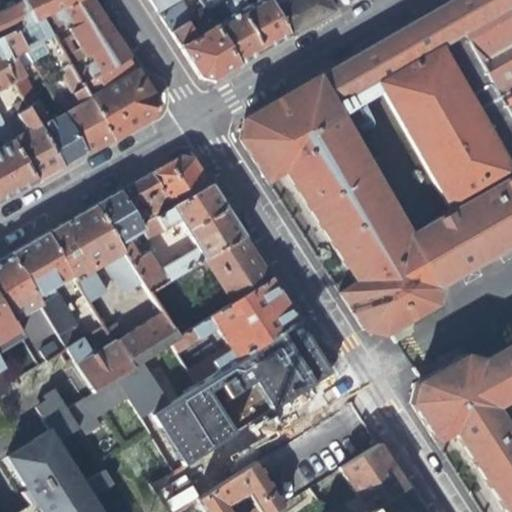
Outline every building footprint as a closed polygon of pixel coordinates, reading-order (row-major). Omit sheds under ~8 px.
[(0,33),(9,29),(35,16),(46,11),(69,0),(15,0),(16,2),(0,9),(0,33)] [(84,79),(88,76),(122,57),(103,27),(85,0),(69,0),(46,11),(53,25),(63,20),(67,27),(61,30),(68,44),(71,42),(76,51),(70,54),(84,79)] [(216,0),(219,5),(205,14),(212,28),(232,68),(250,58),(258,53),(228,0),(216,0)] [(228,0),(258,53),(274,44),(284,38),(263,0),(245,10),(240,0),(228,0)] [(284,172),(353,279),(337,291),(362,331),(385,336),(439,304),(444,286),(455,279),(511,246),(511,0),(446,0),(243,115),(238,136),(267,182),(284,172)] [(262,0),(240,0),(245,10),(263,0),(262,0)] [(262,0),(263,0),(284,38),(309,24),(328,13),(320,0),(283,0),(274,6),(271,0),(262,0)] [(172,10),(156,18),(194,77),(209,81),(223,73),(232,68),(212,28),(194,38),(191,33),(184,23),(182,24),(172,10)] [(200,28),(191,33),(194,38),(212,28),(205,14),(203,11),(194,17),(200,28)] [(95,143),(104,138),(82,99),(74,84),(35,16),(9,29),(20,48),(35,41),(64,94),(66,93),(72,105),(57,114),(79,152),(95,143)] [(67,159),(79,152),(57,114),(56,112),(43,120),(7,55),(20,48),(9,29),(0,33),(0,68),(7,81),(13,91),(54,166),(67,159)] [(122,57),(88,76),(96,91),(131,71),(126,64),(122,57)] [(137,81),(131,71),(96,91),(82,99),(104,138),(129,123),(147,113),(151,103),(137,81)] [(20,132),(5,140),(28,181),(44,172),(54,166),(13,91),(1,97),(20,132)] [(0,197),(13,190),(28,181),(5,140),(0,130),(0,142),(0,143),(0,142),(0,197)] [(163,201),(168,209),(209,186),(198,169),(192,160),(179,158),(169,164),(140,180),(115,194),(137,227),(142,223),(138,216),(163,201)] [(136,261),(132,255),(124,260),(125,262),(129,268),(146,295),(203,260),(241,236),(224,209),(209,186),(168,209),(142,223),(137,227),(140,232),(145,240),(177,222),(194,248),(158,272),(146,254),(136,261)] [(123,241),(140,232),(137,227),(115,194),(103,201),(90,209),(124,260),(132,255),(123,241)] [(109,272),(125,262),(124,260),(90,209),(71,219),(43,235),(69,277),(102,329),(112,345),(127,369),(141,360),(167,344),(175,339),(146,295),(129,268),(115,277),(115,283),(120,290),(125,293),(128,292),(146,320),(123,335),(115,324),(116,317),(105,300),(96,305),(87,290),(97,284),(91,272),(104,265),(109,272)] [(50,288),(69,277),(43,235),(27,244),(6,256),(38,307),(64,350),(80,341),(83,340),(50,288)] [(203,260),(231,305),(270,280),(253,254),(241,236),(203,260)] [(38,307),(6,256),(0,259),(0,304),(11,322),(38,307)] [(223,347),(184,372),(193,385),(296,321),(281,298),(270,280),(231,305),(175,339),(167,344),(172,353),(211,329),(223,347)] [(11,322),(0,304),(0,340),(17,331),(11,322)] [(296,321),(193,385),(167,401),(137,420),(168,470),(234,429),(209,390),(227,379),(230,389),(251,377),(246,368),(264,357),(269,365),(290,397),(330,374),(310,343),(296,321)] [(0,348),(20,337),(17,331),(0,340),(0,348)] [(71,360),(91,391),(127,369),(112,345),(91,358),(80,341),(64,350),(58,353),(64,364),(71,360)] [(511,511),(511,345),(487,359),(472,353),(417,383),(412,404),(441,445),(458,437),(506,511),(511,511)] [(251,377),(269,365),(264,357),(246,368),(251,377)] [(137,420),(167,401),(141,360),(127,369),(91,391),(65,407),(52,387),(41,394),(44,398),(47,403),(36,411),(47,429),(13,450),(20,461),(15,468),(27,488),(22,492),(29,504),(30,505),(35,502),(39,508),(41,511),(101,511),(93,498),(115,485),(106,470),(84,483),(59,442),(78,429),(83,437),(100,426),(95,418),(123,399),(137,420)] [(36,411),(47,403),(44,398),(32,405),(36,411)] [(330,511),(365,511),(371,509),(399,491),(403,488),(389,466),(376,446),(339,470),(341,474),(357,498),(341,508),(339,505),(330,511)] [(20,461),(13,450),(6,455),(15,468),(20,461)] [(267,485),(254,463),(192,501),(199,511),(226,511),(225,510),(252,494),(262,511),(272,511),(281,506),(267,485)] [(32,511),(39,508),(35,502),(30,505),(29,504),(15,511),(32,511)]
